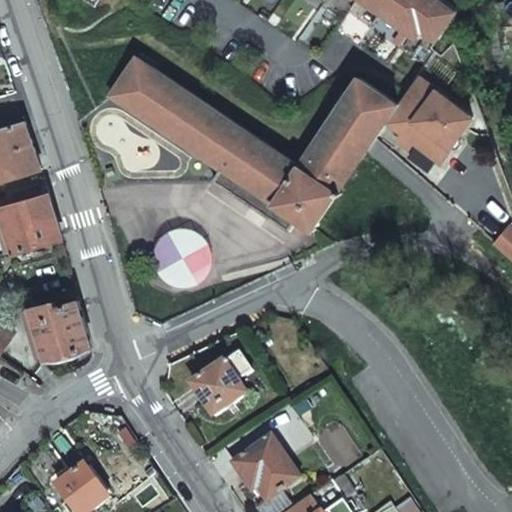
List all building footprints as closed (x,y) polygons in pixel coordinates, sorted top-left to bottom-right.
[(452,0),(371,0),(418,33),(424,25),(441,37),(463,7),(452,0)] [(389,121),(402,104),(364,75),(300,161),(139,43),(112,80),(218,159),(210,169),(276,216),(284,207),(292,213),(314,229),(339,193),(343,187),(389,121)] [(402,104),(389,121),(445,160),(454,145),(457,147),(462,147),(465,142),(463,138),(461,136),(476,116),(422,76),(402,104)] [(25,121),(0,128),(0,181),(41,168),(25,121)] [(0,204),(15,252),(63,237),(49,189),(6,202),(0,204)] [(285,222),(292,213),(284,207),(276,216),(285,222)] [(511,225),(499,242),(511,251),(511,225)] [(218,283),(215,231),(159,235),(163,287),(218,283)] [(49,357),(94,344),(77,285),(62,290),(62,294),(33,303),(49,357)] [(0,353),(4,357),(14,343),(0,333),(0,353)] [(229,361),(196,383),(218,415),(251,392),(239,375),(248,369),(239,357),(231,363),(229,361)] [(305,477),(277,435),(237,463),(252,484),(258,480),(271,499),(305,477)] [(89,464),(62,485),(81,511),(90,511),(112,496),(89,464)] [(398,511),(393,503),(378,511),(398,511)]
